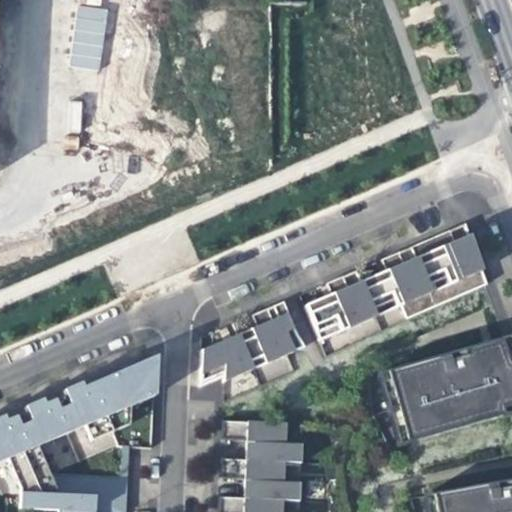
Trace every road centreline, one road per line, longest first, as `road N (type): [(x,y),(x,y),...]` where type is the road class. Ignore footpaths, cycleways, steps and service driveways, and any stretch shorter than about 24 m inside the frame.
road 1 (residential): [(179,300),(459,180),(493,188),(511,233)]
road 2 (residential): [(169,511),(179,300)]
road 3 (residential): [(0,378),(179,300)]
